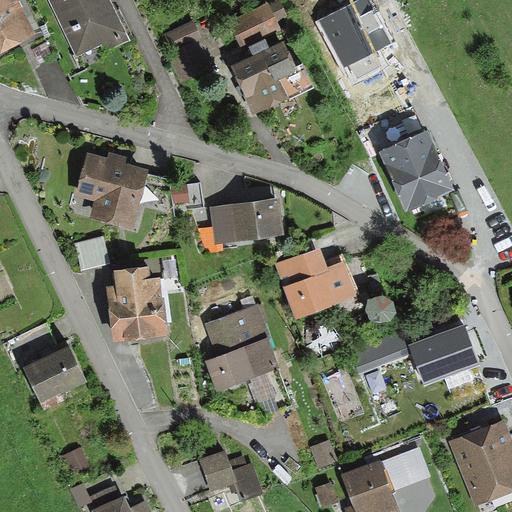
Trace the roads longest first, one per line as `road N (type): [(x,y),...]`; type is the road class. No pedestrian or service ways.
road 1 (residential): [(0,96),(294,175),(482,285),(511,349)]
road 2 (residential): [(177,511),(0,151)]
